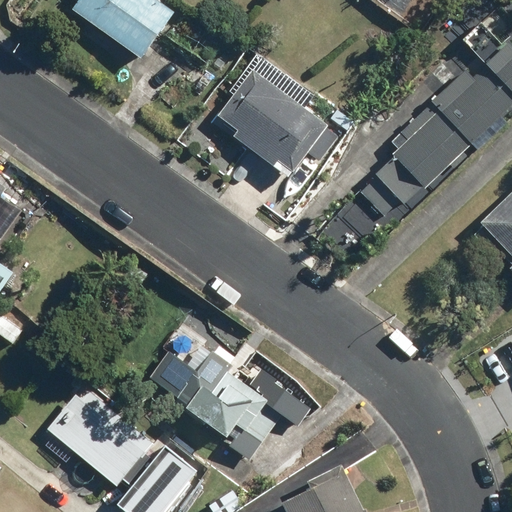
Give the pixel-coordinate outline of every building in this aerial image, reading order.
[(178,13),(159,0),(77,0),(71,10),(144,61),(178,13)] [(429,195),(425,190),(511,106),(511,49),(482,19),(454,47),(466,59),(474,51),(479,56),(391,141),(400,150),(358,190),(385,218),(403,201),(413,211),(429,195)] [(239,132),(234,139),(291,180),(329,125),(314,115),(323,103),(273,67),(264,79),(252,71),(219,118),(239,132)] [(0,298),(17,273),(0,261),(0,238),(20,209),(1,196),(7,186),(0,181),(0,298)] [(511,191),(478,226),(511,260),(511,191)] [(25,332),(0,316),(0,334),(17,344),(25,332)] [(289,412),(201,346),(186,362),(170,350),(150,377),(229,436),(239,422),(266,442),(289,412)] [(86,385),(49,430),(119,487),(156,442),(86,385)] [(168,511),(200,471),(168,445),(120,506),(127,511),(168,511)] [(363,511),(345,471),(284,505),(288,511),(363,511)]
